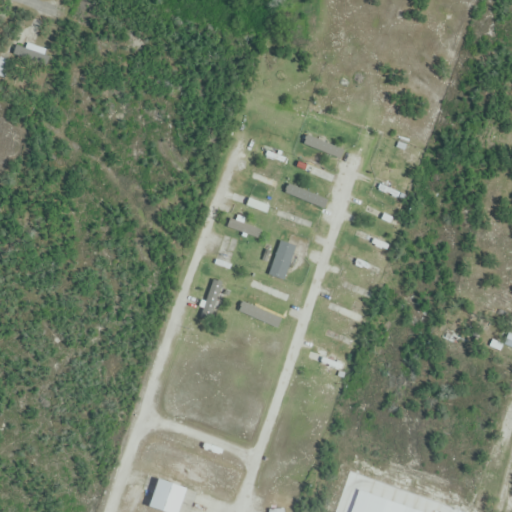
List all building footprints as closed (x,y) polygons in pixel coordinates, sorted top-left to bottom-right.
[(33,47),(32,52),(14,45),(11,55),(47,69),(53,54),(33,47)] [(256,238),(259,230),(230,219),(227,228),(256,238)] [(265,273),(282,280),(296,248),(278,240),(265,273)] [(201,315),(215,319),(225,284),(211,280),(201,315)] [(249,286),(288,305),(292,299),(252,280),(249,286)] [(511,348),(511,334),(508,333),(503,345),(511,348)] [(341,370),(343,361),(312,352),(309,362),(341,370)] [(505,453),(494,450),(482,484),(493,488),(505,453)] [(159,511),(176,511),(184,489),(155,479),(146,508),(159,511)]
